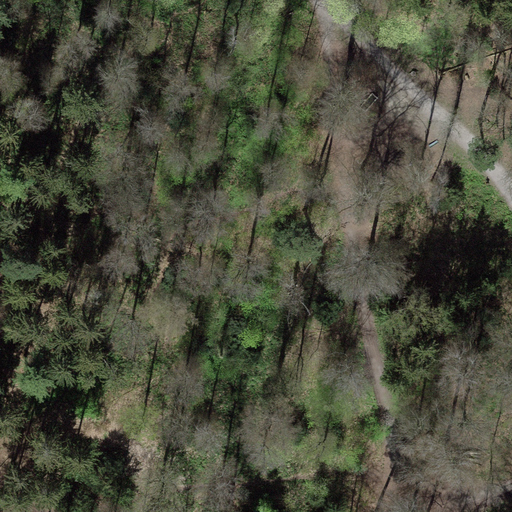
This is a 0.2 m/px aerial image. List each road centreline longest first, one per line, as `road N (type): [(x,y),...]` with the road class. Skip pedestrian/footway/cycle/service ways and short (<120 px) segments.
road 1 (track): [(430,507),(392,437),(346,228),(312,0)]
road 2 (track): [(328,0),(511,187)]
